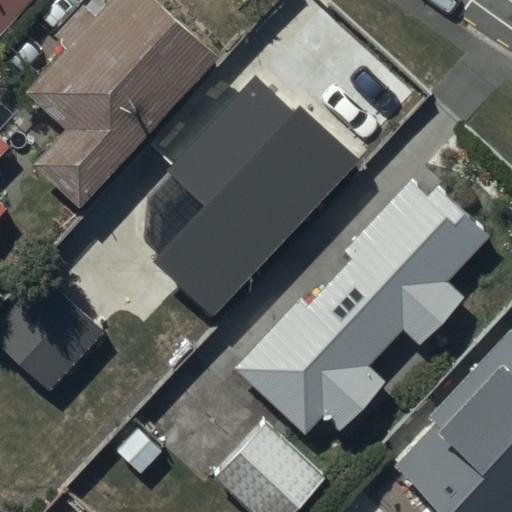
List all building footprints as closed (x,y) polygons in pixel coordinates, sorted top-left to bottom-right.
[(0,0),(0,31),(28,0),(0,0)] [(214,47),(162,0),(107,0),(95,13),(84,3),(56,34),(65,41),(26,83),(68,122),(37,156),(78,194),(214,47)] [(358,154),(299,98),(293,104),(254,67),(164,161),(206,200),(155,252),(212,307),(358,154)] [(0,146),(7,138),(0,131),(0,213),(8,205),(0,197),(0,146)] [(490,233),(437,183),(427,193),(410,176),(345,246),(351,252),(305,301),(298,294),(231,364),(304,433),(323,414),(339,429),(386,379),(366,359),(403,320),(421,338),(464,292),(448,277),(490,233)] [(106,327),(45,271),(0,319),(0,339),(50,386),(106,327)] [(511,511),(511,330),(509,328),(431,411),(437,420),(399,460),(455,511),(511,511)] [(287,511),(323,474),(263,418),(213,472),(256,511),(287,511)]
